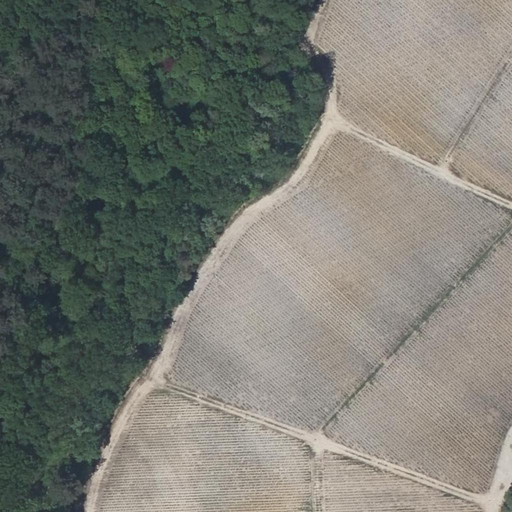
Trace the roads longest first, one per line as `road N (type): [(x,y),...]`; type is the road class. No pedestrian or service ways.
road 1 (track): [(91,511),(115,434),(151,379),(191,290),(239,223),(298,179),(332,119)]
road 2 (track): [(494,502),(151,379)]
road 3 (track): [(319,511),(315,439),(511,225)]
road 4 (track): [(511,206),(332,119),(331,75),(309,40),(326,0)]
road 5 (track): [(438,170),(511,55)]
